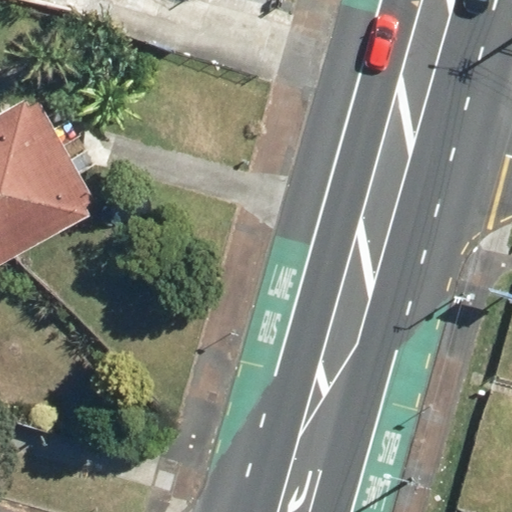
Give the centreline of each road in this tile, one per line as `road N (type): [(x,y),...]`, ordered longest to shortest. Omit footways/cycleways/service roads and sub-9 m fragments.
road 1 (primary): [(404,128),(296,511)]
road 2 (primary): [(440,0),(404,128)]
